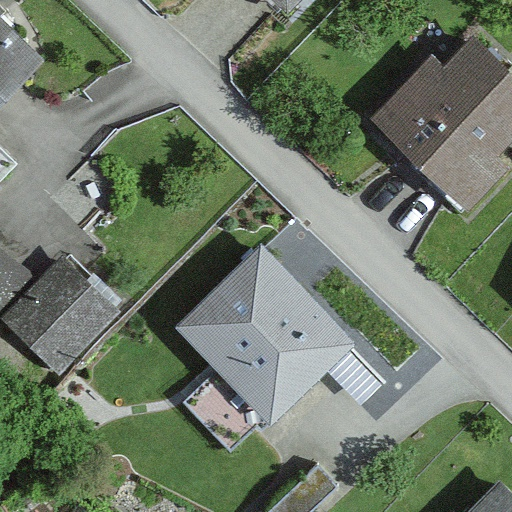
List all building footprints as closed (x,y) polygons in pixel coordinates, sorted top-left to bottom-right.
[(278,0),(291,12),(301,0),(278,0)] [(0,105),(47,54),(0,11),(0,105)] [(378,120),(476,206),(511,165),(511,159),(504,153),(511,144),(511,68),(476,37),(447,69),(433,57),(378,120)] [(172,329),(266,426),(353,343),(259,246),(172,329)] [(0,317),(29,274),(0,254),(0,317)] [(3,328),(61,376),(122,301),(64,254),(3,328)] [(296,511),(344,473),(323,448),(245,511),(296,511)] [(475,511),(511,511),(511,503),(498,489),(475,511)]
